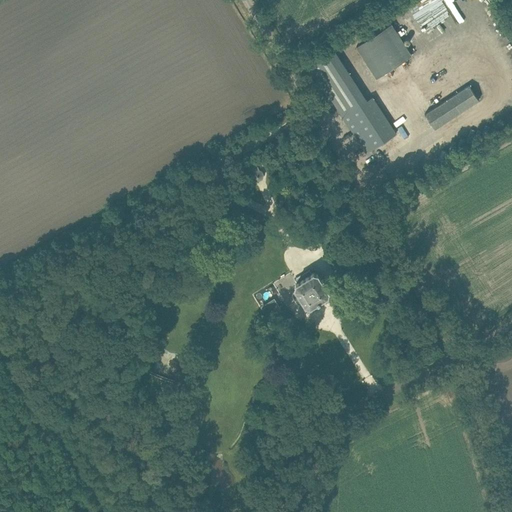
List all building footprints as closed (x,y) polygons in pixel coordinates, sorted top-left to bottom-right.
[(394,22),(357,44),(376,77),(414,54),(394,22)] [(460,50),(449,58),(456,67),(467,60),(460,50)] [(435,128),(479,100),(469,85),(425,113),(435,128)] [(367,99),(342,115),(366,152),(396,133),(372,96),(367,99)] [(246,160),(255,177),(263,173),(254,156),(246,160)] [(313,272),(296,283),(295,290),(296,291),(293,292),(292,295),(297,303),(300,305),(303,302),(305,305),(310,306),(328,295),(329,291),(325,285),(327,284),(323,278),(321,279),(318,273),(313,272)] [(278,304),(265,312),(271,323),(285,314),(278,304)] [(273,324),(267,326),(270,333),(275,331),(273,324)]
